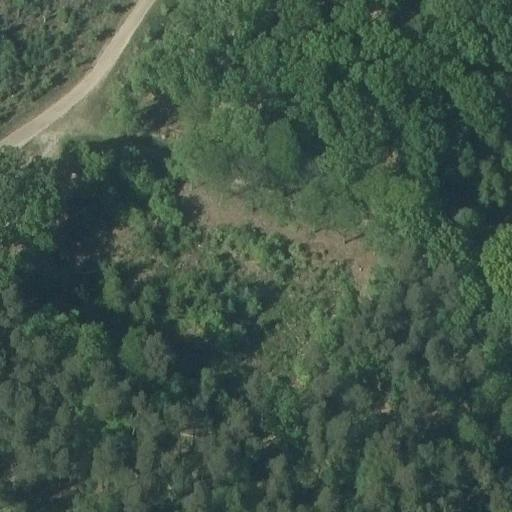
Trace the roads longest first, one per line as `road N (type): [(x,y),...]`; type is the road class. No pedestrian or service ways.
road 1 (track): [(511,330),(428,261),(374,236),(137,148),(58,138)]
road 2 (track): [(139,0),(58,138)]
